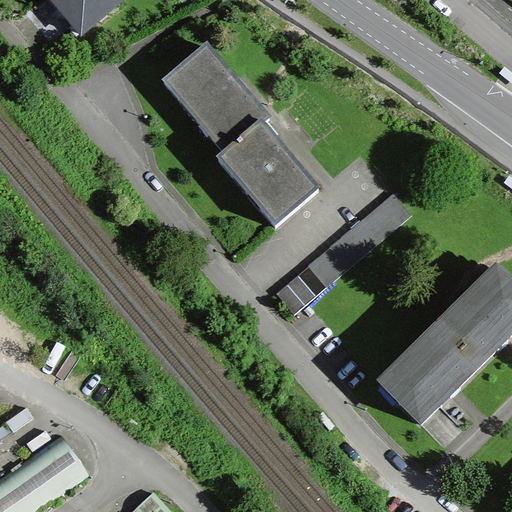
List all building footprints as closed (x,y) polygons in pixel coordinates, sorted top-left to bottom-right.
[(119,3),(116,0),(52,0),(82,35),(119,3)] [(270,120),(207,48),(165,84),(227,155),(228,156),(262,127),(270,120)] [(319,192),(262,127),(228,156),(227,155),(219,162),(276,229),(319,192)] [(309,267),(328,289),(413,217),(394,195),(309,267)] [(309,267),(298,276),(316,298),(328,289),(309,267)] [(425,344),(381,386),(383,388),(384,387),(399,403),(402,405),(422,425),(442,405),(443,406),(461,389),(460,387),(497,351),(498,352),(511,338),(511,288),(498,274),(500,273),(498,272),(453,316),(452,315),(424,342),(425,344)] [(298,276),(286,285),(305,307),(316,298),(298,276)] [(286,285),(275,295),(294,317),(305,307),(286,285)]
